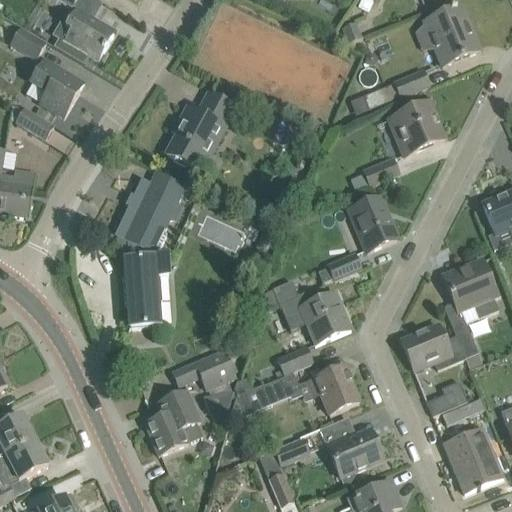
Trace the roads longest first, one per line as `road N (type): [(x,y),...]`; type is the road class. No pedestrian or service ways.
road 1 (residential): [(447,511),(376,346),(376,329),(511,69)]
road 2 (residential): [(8,282),(189,0)]
road 3 (secondary): [(8,282),(42,314),(72,362),(138,511)]
